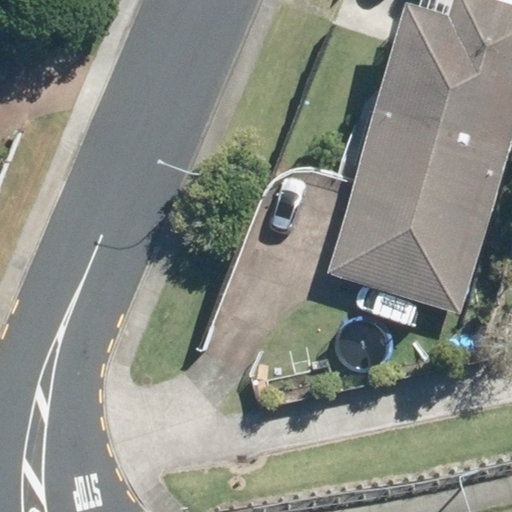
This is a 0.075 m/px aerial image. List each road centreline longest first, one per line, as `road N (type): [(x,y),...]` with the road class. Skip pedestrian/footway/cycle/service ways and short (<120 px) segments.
road 1 (residential): [(116,192),(68,392),(81,511)]
road 2 (residential): [(0,411),(116,192)]
road 3 (residential): [(116,192),(198,0)]
